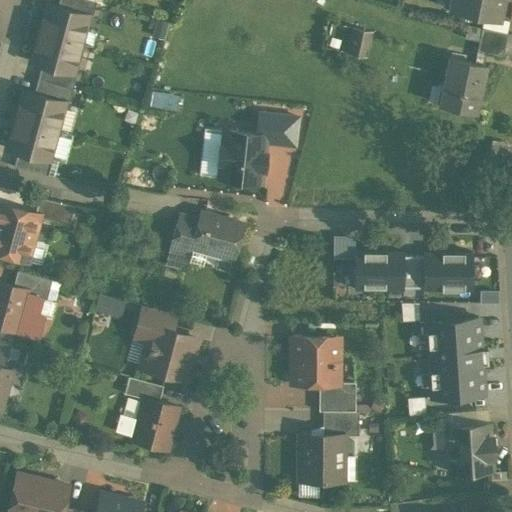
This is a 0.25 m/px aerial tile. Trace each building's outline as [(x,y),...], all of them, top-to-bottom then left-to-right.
[(95,0),(58,0),(57,5),(87,14),(87,15),(91,16),(95,0)] [(453,0),(451,7),(499,18),(502,0),(453,0)] [(57,5),(47,3),(31,60),(41,63),(72,72),(72,70),(87,15),(87,14),(57,5)] [(370,30),(353,27),(348,52),(364,55),(370,30)] [(507,33),(482,28),(477,50),(502,56),(507,33)] [(484,64),(449,56),(443,86),(432,84),(428,99),(439,102),(439,103),(474,110),(484,64)] [(72,72),(41,63),(37,78),(72,87),(76,71),(72,70),(72,72)] [(72,87),(37,78),(33,92),(63,101),(63,102),(67,103),(72,87)] [(33,92),(23,89),(7,147),(17,150),(48,158),(48,157),(63,102),(63,101),(33,92)] [(48,158),(17,150),(13,165),(48,174),(52,158),(48,157),(48,158)] [(73,205),(38,196),(34,212),(38,213),(37,216),(68,225),(73,205)] [(34,212),(0,202),(0,252),(25,259),(37,216),(38,213),(34,212)] [(242,222),(201,211),(198,218),(191,245),(193,246),(206,249),(232,256),(242,222)] [(198,218),(178,213),(170,246),(191,252),(193,246),(191,245),(198,218)] [(191,252),(170,246),(166,262),(186,268),(188,260),(189,260),(191,252)] [(206,249),(193,246),(191,252),(189,260),(202,264),(206,249)] [(403,251),(354,250),(353,288),(402,289),(403,251)] [(472,251),(423,251),(422,289),(471,289),(472,251)] [(51,279),(16,269),(12,284),(26,288),(25,293),(46,298),(51,279)] [(12,284),(0,281),(0,324),(15,329),(25,293),(26,288),(12,284)] [(404,298),(404,317),(421,317),(421,299),(404,298)] [(175,312),(142,304),(136,327),(150,331),(152,325),(170,330),(175,312)] [(478,316),(426,319),(431,397),(432,397),(432,395),(433,397),(444,396),(444,395),(445,395),(445,396),(483,394),(481,362),(487,362),(486,347),(480,348),(478,316)] [(170,330),(152,325),(150,331),(141,365),(185,377),(196,337),(170,330)] [(334,336),(291,335),(291,353),(294,353),(294,381),(318,381),(338,381),(338,380),(339,341),(334,336)] [(11,344),(0,340),(0,365),(4,367),(11,344)] [(0,365),(0,407),(11,368),(4,367),(0,365)] [(162,384),(128,375),(123,391),(142,397),(143,395),(158,399),(162,384)] [(338,380),(338,381),(318,381),(318,409),(322,409),(354,409),(354,381),(338,380)] [(410,410),(426,409),(425,394),(410,394),(410,410)] [(158,399),(143,395),(142,397),(137,417),(132,434),(131,438),(166,447),(178,405),(158,399)] [(487,407),(446,411),(447,425),(488,422),(487,407)] [(354,409),(322,409),(322,432),(343,432),(343,434),(358,434),(358,410),(354,409)] [(137,417),(121,413),(120,416),(116,419),(118,424),(116,430),(132,434),(137,417)] [(447,425),(446,425),(449,471),(491,468),(490,456),(493,456),(492,434),(489,434),(488,422),(447,425)] [(322,432),(298,432),(298,479),(343,479),(343,478),(337,478),(337,462),(343,456),(343,434),(343,432),(322,432)] [(67,483),(17,471),(6,511),(60,511),(62,505),(67,483)] [(138,511),(141,501),(100,491),(94,511),(138,511)]
